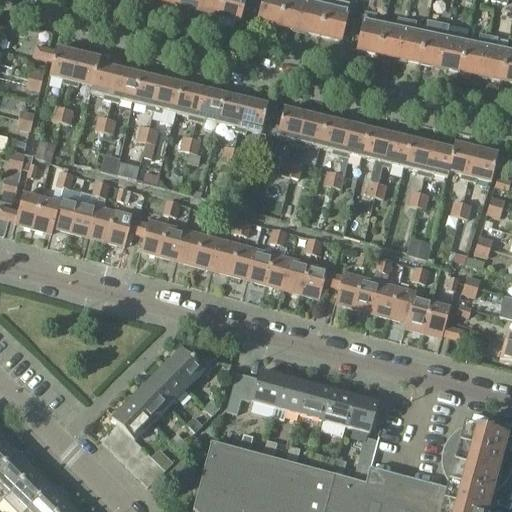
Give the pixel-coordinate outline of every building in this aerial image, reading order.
[(179,0),(177,7),(197,13),(200,0),(179,0)] [(200,0),(197,13),(218,18),(222,0),(200,0)] [(222,0),(218,18),(238,24),(244,0),(222,0)] [(264,0),(259,23),(279,28),(286,0),(264,0)] [(286,0),(279,28),(299,33),(301,33),(302,27),(300,27),(299,26),(300,21),(302,20),(304,19),(305,14),(304,12),(306,0),(286,0)] [(300,21),(299,26),(300,27),(302,27),(301,33),(319,38),(328,1),(322,0),(306,0),(304,12),(305,14),(304,19),(302,20),(300,21)] [(328,1),(319,38),(340,43),(348,6),(328,1)] [(365,16),(358,53),(378,57),(384,27),(374,25),(376,18),(365,16)] [(384,27),(378,57),(398,61),(407,22),(398,20),(396,30),(384,27)] [(407,22),(398,61),(419,65),(425,36),(414,33),(416,23),(407,22)] [(425,36),(419,65),(441,70),(442,64),(440,64),(438,63),(440,58),(442,57),(444,55),(445,51),(444,50),(447,36),(449,29),(449,28),(429,24),(426,36),(425,36)] [(440,58),(438,63),(440,64),(442,64),(441,70),(460,74),(466,45),(468,33),(449,29),(447,36),(444,50),(445,51),(444,55),(442,57),(440,58)] [(466,45),(460,74),(481,78),(489,39),(479,37),(477,48),(466,45)] [(489,39),(481,78),(500,82),(506,53),(496,51),(498,41),(489,39)] [(36,48),(32,59),(45,63),(48,51),(36,48)] [(55,50),(48,79),(63,82),(62,88),(69,89),(71,84),(77,56),(55,50)] [(511,53),(506,53),(500,82),(511,85),(511,53)] [(71,84),(69,89),(78,91),(79,86),(91,89),(92,89),(97,67),(99,61),(77,56),(71,84)] [(91,89),(89,95),(102,98),(102,102),(110,104),(118,72),(97,67),(92,89),(91,89)] [(118,72),(110,104),(118,106),(120,101),(133,104),(140,77),(118,72)] [(30,73),(29,81),(42,84),(44,77),(30,73)] [(140,77),(133,104),(148,108),(147,114),(153,115),(161,82),(140,77)] [(29,81),(26,90),(40,93),(42,84),(29,81)] [(161,82),(153,115),(163,118),(164,112),(175,115),(182,87),(161,82)] [(182,87),(175,115),(190,118),(189,124),(195,125),(203,92),(182,87)] [(203,92),(195,125),(205,127),(205,128),(205,129),(205,130),(206,131),(206,132),(207,132),(207,133),(208,133),(209,134),(210,134),(211,134),(212,134),(213,134),(214,133),(215,133),(215,132),(216,132),(216,131),(216,130),(217,129),(218,125),(224,97),(203,92)] [(224,97),(218,125),(232,128),(230,134),(238,136),(238,134),(246,102),(224,97)] [(246,102),(238,134),(246,136),(247,132),(260,135),(267,107),(246,102)] [(56,110),(53,122),(62,124),(64,112),(56,110)] [(283,112),(276,140),(292,144),(291,147),(296,148),(297,145),(304,116),(283,111),(283,112)] [(64,112),(62,124),(71,127),(73,115),(64,112)] [(20,114),(19,122),(32,125),(34,117),(20,114)] [(292,167),(288,181),(297,183),(300,169),(305,147),(318,150),(325,121),(304,116),(297,145),(296,148),(292,167)] [(96,121),(94,133),(103,135),(106,124),(96,121)] [(325,121),(318,150),(329,153),(329,156),(338,158),(346,127),(325,121)] [(19,122),(17,130),(30,133),(32,125),(19,122)] [(106,124),(103,135),(112,137),(114,126),(106,124)] [(333,176),(330,190),(339,192),(342,179),(347,157),(360,160),(367,132),(346,127),(338,158),(333,176)] [(142,131),(139,143),(147,145),(150,133),(142,131)] [(367,132),(360,160),(374,164),(365,199),(374,202),(377,186),(381,170),(388,137),(367,132)] [(150,133),(147,145),(156,147),(159,135),(150,133)] [(388,137),(381,170),(392,173),(393,168),(402,170),(409,142),(388,137)] [(183,141),(180,155),(189,157),(192,144),(183,141)] [(409,142),(402,170),(423,175),(430,147),(409,142)] [(41,144),(37,159),(53,163),(56,148),(41,144)] [(192,144),(189,157),(198,159),(201,146),(192,144)] [(453,153),(448,175),(461,178),(460,182),(468,184),(476,152),(453,146),(451,153),(453,153)] [(423,175),(422,180),(434,183),(435,178),(447,181),(448,175),(453,153),(451,153),(430,147),(423,175)] [(225,150),(222,165),(230,167),(234,153),(225,150)] [(476,152),(468,184),(476,186),(477,182),(490,185),(494,170),(497,159),(497,157),(476,152)] [(234,153),(230,167),(239,169),(242,155),(234,153)] [(11,154),(10,162),(32,167),(34,159),(11,154)] [(511,162),(502,161),(500,171),(511,174),(511,162)] [(10,162),(7,171),(22,174),(22,173),(30,175),(32,167),(10,162)] [(283,165),(280,179),(288,181),(292,167),(283,165)] [(30,175),(28,181),(35,183),(39,169),(32,167),(30,175)] [(132,168),(128,182),(135,183),(136,184),(139,171),(132,168)] [(61,174),(56,189),(61,191),(66,176),(61,174)] [(324,174),(321,188),(330,190),(333,176),(324,174)] [(66,176),(61,191),(70,193),(70,192),(74,178),(66,176)] [(496,181),(494,191),(502,192),(507,194),(509,184),(496,181)] [(5,183),(2,193),(17,196),(19,187),(5,183)] [(96,185),(93,199),(99,201),(103,187),(96,185)] [(377,186),(374,202),(382,204),(386,188),(377,186)] [(103,187),(99,201),(106,203),(110,189),(103,187)] [(120,192),(117,206),(125,208),(128,194),(120,192)] [(410,195),(407,209),(416,211),(419,198),(410,195)] [(15,224),(14,226),(16,227),(16,225),(22,227),(21,228),(33,231),(40,201),(22,196),(17,214),(15,224)] [(79,205),(70,235),(81,238),(82,236),(89,238),(97,210),(99,201),(93,199),(81,196),(79,205)] [(419,198),(416,211),(425,213),(428,200),(419,198)] [(59,206),(53,229),(59,230),(59,232),(70,235),(79,205),(59,200),(57,205),(59,206)] [(40,201),(33,231),(44,234),(44,233),(50,235),(50,236),(51,236),(53,229),(59,206),(57,205),(40,201)] [(490,201),(488,210),(501,213),(504,205),(490,201)] [(165,204),(162,217),(169,219),(172,206),(165,204)] [(455,205),(452,220),(461,222),(464,208),(455,205)] [(172,206),(169,219),(175,221),(179,207),(172,206)] [(464,208),(461,222),(469,224),(473,210),(464,208)] [(0,209),(0,220),(9,223),(11,213),(0,209)] [(97,210),(89,238),(95,240),(95,242),(106,245),(115,215),(104,212),(97,210)] [(488,210),(486,219),(499,222),(501,213),(488,210)] [(200,213),(196,227),(203,229),(206,214),(200,213)] [(206,214),(203,229),(209,231),(213,216),(206,214)] [(115,215),(106,245),(117,248),(117,246),(123,248),(123,250),(124,250),(128,235),(134,236),(138,224),(132,223),(132,220),(115,215)] [(236,223),(232,236),(240,238),(243,225),(236,223)] [(141,225),(138,237),(144,239),(139,254),(141,254),(142,252),(148,254),(147,255),(157,258),(165,229),(148,224),(147,227),(141,225)] [(243,225),(240,238),(246,240),(250,227),(243,225)] [(165,229),(157,258),(169,261),(170,260),(176,261),(183,233),(165,229)] [(183,233),(176,261),(183,263),(183,265),(193,268),(201,238),(183,233)] [(272,233),(268,245),(275,247),(278,234),(272,233)] [(278,234),(275,247),(281,249),(285,236),(278,234)] [(201,238),(193,268),(205,271),(206,270),(212,272),(219,243),(201,238)] [(480,241),(478,249),(491,253),(494,244),(480,241)] [(307,242),(304,255),(311,258),(315,244),(307,242)] [(219,243),(212,272),(219,274),(218,275),(229,278),(237,248),(219,243)] [(315,244),(311,258),(317,259),(321,246),(315,244)] [(237,248),(229,278),(241,281),(241,279),(248,281),(255,252),(237,248)] [(478,249),(475,258),(488,262),(491,253),(478,249)] [(255,252),(248,281),(254,283),(254,285),(265,288),(273,257),(255,252)] [(273,257),(265,288),(275,291),(276,289),(283,291),(291,262),(273,257)] [(362,257),(359,269),(367,272),(370,259),(362,257)] [(380,260),(376,275),(383,277),(387,263),(380,260)] [(291,262),(283,291),(290,293),(289,294),(301,298),(309,267),(291,262)] [(387,263),(383,277),(391,280),(395,265),(387,263)] [(309,267),(301,298),(311,300),(311,298),(318,300),(317,302),(319,303),(323,287),(328,289),(331,276),(326,275),(327,271),(309,267)] [(412,270),(409,284),(416,286),(419,272),(412,270)] [(419,272),(416,286),(424,288),(428,274),(419,272)] [(336,277),(332,290),(338,292),(334,306),(336,307),(337,305),(343,307),(342,308),(353,311),(360,281),(343,276),(342,279),(336,277)] [(378,286),(371,314),(378,316),(378,318),(387,320),(395,290),(388,288),(391,280),(383,277),(381,286),(378,286)] [(466,280),(463,289),(477,293),(479,285),(466,280)] [(360,281),(353,311),(364,314),(365,313),(371,314),(378,286),(360,281)] [(449,281),(445,294),(454,296),(458,283),(449,281)] [(463,289),(460,298),(461,298),(474,302),(477,293),(463,289)] [(395,290),(387,320),(400,324),(400,322),(406,324),(411,303),(413,303),(415,295),(395,290)] [(511,302),(505,301),(500,321),(511,324),(511,302)] [(406,324),(404,331),(405,331),(406,330),(412,332),(412,333),(423,336),(431,309),(413,303),(411,303),(406,324)] [(431,309),(423,336),(433,339),(434,337),(441,339),(440,341),(441,342),(442,339),(444,331),(449,314),(431,309)] [(457,309),(454,318),(467,322),(470,313),(457,309)] [(451,333),(448,341),(461,344),(463,336),(451,333)] [(500,363),(499,364),(511,367),(511,368),(511,369),(511,368),(511,344),(505,343),(500,363)] [(180,353),(162,371),(181,390),(185,393),(185,394),(189,397),(197,389),(194,386),(203,376),(206,379),(217,369),(212,364),(195,360),(193,362),(191,361),(190,362),(180,353)] [(162,371),(146,387),(169,410),(185,394),(185,393),(181,390),(162,371)] [(258,382),(252,405),(274,411),(282,380),(260,374),(258,382)] [(236,376),(230,399),(241,402),(247,379),(236,376)] [(247,379),(241,402),(252,405),(258,382),(247,379)] [(274,411),(272,420),(286,424),(288,415),(298,417),(306,386),(282,380),(274,411)] [(306,386),(298,417),(319,423),(321,424),(330,393),(306,386)] [(146,387),(130,404),(153,426),(169,410),(146,387)] [(321,424),(318,434),(341,440),(344,430),(352,399),(338,395),(330,393),(321,424)] [(230,399),(226,414),(237,417),(241,402),(230,399)] [(352,399),(344,430),(369,436),(377,406),(352,399)] [(211,402),(202,411),(206,414),(209,417),(211,419),(220,411),(211,402)] [(130,404),(111,422),(116,426),(123,434),(131,442),(134,445),(153,426),(130,404)] [(194,420),(186,428),(194,436),(202,428),(194,420)] [(116,426),(100,443),(107,450),(123,434),(116,426)] [(211,446),(192,511),(490,511),(494,501),(491,496),(493,495),(494,495),(495,494),(497,493),(498,492),(499,491),(500,490),(501,489),(502,488),(503,487),(504,486),(505,485),(506,483),(507,482),(507,481),(508,480),(509,478),(509,477),(510,475),(510,474),(511,473),(511,471),(511,470),(511,468),(511,467),(511,465),(511,464),(511,462),(511,461),(511,459),(511,458),(511,456),(510,455),(510,453),(509,452),(509,450),(508,449),(508,448),(507,446),(506,445),(505,444),(504,443),(503,442),(502,440),(501,439),(500,438),(499,437),(498,436),(497,436),(496,435),(494,434),(493,433),(492,433),(490,432),(489,431),(488,431),(486,430),(485,430),(483,430),(482,430),(480,429),(479,429),(477,429),(476,429),(474,429),(473,429),(472,429),(470,430),(469,430),(467,430),(466,431),(464,431),(463,432),(462,432),(460,433),(459,434),(458,435),(457,436),(455,436),(454,437),(453,438),(452,439),(451,440),(450,441),(449,443),(448,444),(447,445),(447,446),(446,448),(445,449),(445,450),(444,452),(443,453),(443,454),(443,456),(442,457),(442,459),(442,460),(442,462),(442,463),(442,465),(442,466),(442,468),(442,469),(442,470),(442,472),(443,473),(443,475),(444,476),(444,478),(445,479),(446,480),(446,481),(447,483),(448,484),(449,485),(450,486),(451,487),(452,489),(453,490),(451,494),(446,492),(428,487),(370,472),(369,472),(365,488),(353,485),(344,482),(336,480),(334,480),(334,479),(307,472),(211,446)] [(123,434),(107,450),(115,458),(131,442),(123,434)] [(177,438),(169,445),(177,453),(185,446),(177,438)] [(243,438),(241,448),(252,451),(255,442),(243,438)] [(0,439),(0,471),(16,456),(0,439)] [(131,442),(115,458),(123,467),(140,450),(134,445),(131,442)] [(265,449),(264,454),(274,457),(277,447),(267,444),(265,449)] [(140,450),(123,467),(131,474),(147,458),(140,450)] [(290,451),(287,461),(298,464),(301,454),(290,451)] [(160,454),(152,462),(155,466),(162,472),(170,464),(160,454)] [(16,456),(0,471),(0,483),(10,494),(32,472),(16,456)] [(313,456),(309,468),(321,471),(324,459),(313,456)] [(147,458),(131,474),(139,483),(155,466),(152,462),(147,458)] [(359,461),(353,485),(365,488),(369,472),(371,465),(359,461)] [(334,470),(333,474),(338,475),(336,480),(344,482),(348,466),(336,463),(334,470)] [(155,466),(139,483),(147,491),(163,474),(162,472),(155,466)] [(183,466),(167,482),(181,496),(198,480),(186,469),(183,466)] [(10,494),(3,501),(13,511),(26,511),(27,511),(49,489),(32,472),(10,494)] [(27,511),(26,511),(60,511),(67,506),(49,489),(27,511)]
